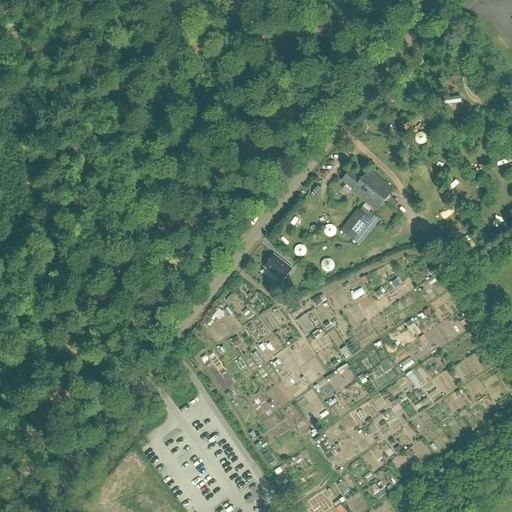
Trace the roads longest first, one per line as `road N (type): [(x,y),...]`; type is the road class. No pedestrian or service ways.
road 1 (unclassified): [(39,511),(418,24)]
road 2 (track): [(354,26),(0,50)]
